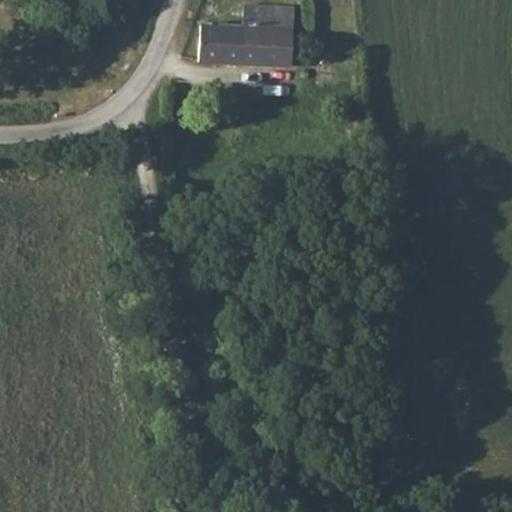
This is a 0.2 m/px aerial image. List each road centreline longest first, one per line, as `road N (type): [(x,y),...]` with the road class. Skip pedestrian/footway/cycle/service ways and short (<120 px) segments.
road 1 (track): [(137,95),(202,435),(228,477),(332,511)]
road 2 (unclassified): [(0,135),(73,128),(137,95),(168,45),(177,0)]
